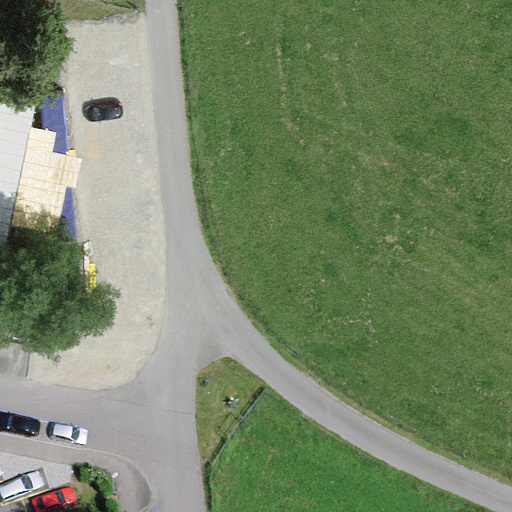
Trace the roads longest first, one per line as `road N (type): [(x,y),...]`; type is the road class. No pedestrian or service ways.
road 1 (residential): [(188,314),(235,334),(284,382),(351,429),(511,503)]
road 2 (residential): [(161,0),(188,314)]
road 3 (residential): [(0,398),(161,434)]
road 4 (residential): [(188,314),(161,434)]
